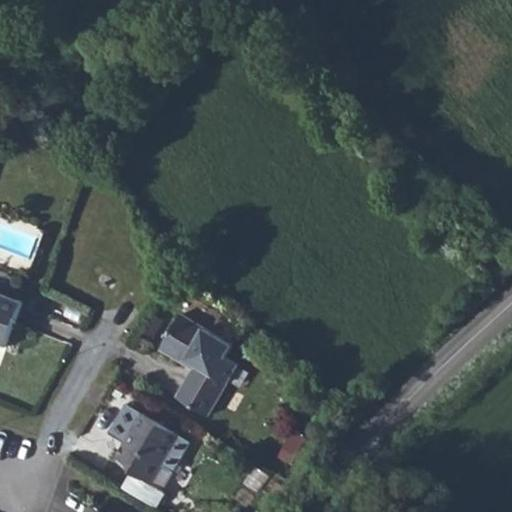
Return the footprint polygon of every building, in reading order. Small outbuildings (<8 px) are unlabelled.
[(25,301),(0,291),(0,343),(8,346),(25,301)] [(184,313),(165,344),(198,363),(196,368),(179,397),(210,415),(241,364),(228,356),(235,344),(184,313)] [(165,344),(163,348),(196,368),(198,363),(165,344)] [(194,441),(130,402),(117,424),(132,433),(127,442),(118,456),(132,465),(134,471),(153,483),(164,464),(176,471),(194,441)] [(127,442),(132,433),(117,424),(112,433),(127,442)]
